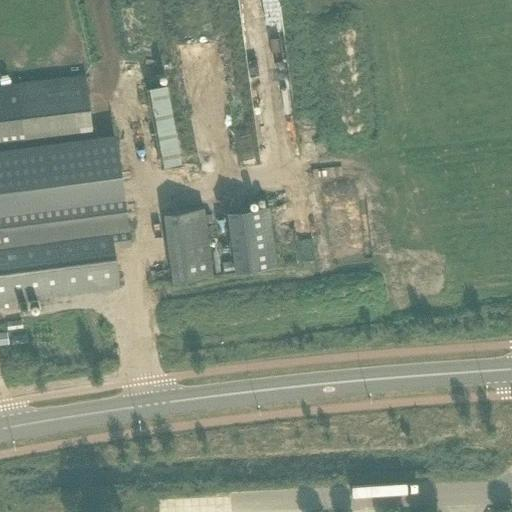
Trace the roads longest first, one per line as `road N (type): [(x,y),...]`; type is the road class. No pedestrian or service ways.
road 1 (tertiary): [(511,369),(149,405),(0,429)]
road 2 (unclassified): [(511,490),(234,502)]
